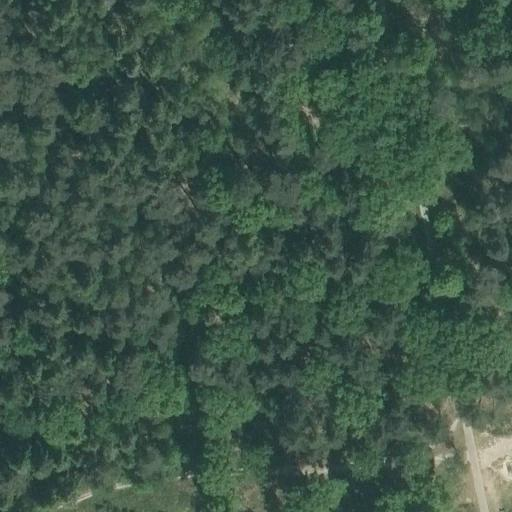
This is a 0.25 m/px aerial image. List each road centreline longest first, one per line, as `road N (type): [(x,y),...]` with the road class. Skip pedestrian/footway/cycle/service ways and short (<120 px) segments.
road 1 (track): [(253,470),(477,473)]
road 2 (track): [(46,511),(147,477),(253,470)]
